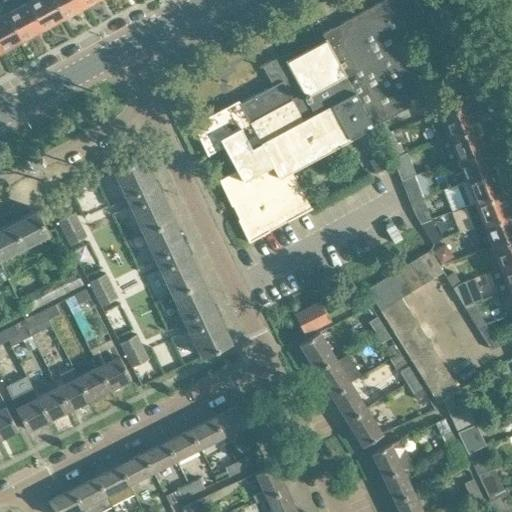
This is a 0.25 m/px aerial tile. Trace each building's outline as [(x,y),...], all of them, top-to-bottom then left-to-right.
[(42,27),(28,0),(27,0),(3,0),(1,1),(22,39),(42,27)] [(64,16),(55,0),(28,0),(42,27),(64,16)] [(84,5),(81,0),(55,0),(64,16),(84,5)] [(426,97),(398,43),(424,22),(412,0),(383,0),(341,22),(324,31),(322,33),(325,38),(327,37),(375,124),(426,97)] [(22,39),(1,1),(0,1),(0,49),(0,50),(22,39)] [(327,37),(325,38),(286,59),(283,53),(282,54),(294,77),(283,83),(282,80),(239,103),(237,100),(191,124),(207,154),(224,145),(236,170),(220,178),(219,177),(217,178),(231,204),(232,204),(239,217),(237,218),(249,242),(312,208),(291,170),(352,138),(351,137),(375,124),(327,37)] [(440,113),(429,117),(438,141),(450,136),(479,125),(477,117),(474,118),(468,102),(440,113)] [(485,147),(479,132),(482,131),(479,125),(450,136),(438,141),(447,162),(458,158),(485,147)] [(404,153),(399,141),(397,142),(392,130),(384,133),(393,157),(404,153)] [(497,168),(494,162),(492,163),(485,147),(458,158),(463,170),(453,174),(457,184),(497,168)] [(407,152),(404,153),(393,157),(402,179),(414,174),(416,174),(407,152)] [(389,166),(382,154),(370,160),(377,173),(389,166)] [(171,215),(143,156),(115,169),(143,228),(171,215)] [(457,184),(444,189),(452,211),(465,205),(475,201),(476,201),(502,191),(497,176),(499,175),(497,168),(457,184)] [(423,196),(414,174),(402,179),(410,201),(418,198),(423,196)] [(511,212),(511,207),(511,205),(509,206),(502,191),(476,201),(475,201),(465,205),(474,227),(484,223),(511,212)] [(431,218),(427,208),(423,209),(418,198),(410,201),(415,212),(421,222),(430,218),(431,218)] [(48,232),(36,209),(11,222),(23,245),(48,232)] [(78,217),(75,211),(58,220),(60,226),(61,226),(78,217)] [(511,237),(511,212),(484,223),(493,245),(511,237)] [(200,278),(171,215),(143,228),(172,291),(200,278)] [(81,223),(78,217),(61,226),(64,232),(81,223)] [(0,256),(23,245),(11,222),(0,227),(0,256)] [(84,230),(81,223),(64,232),(67,238),(84,230)] [(441,237),(434,227),(427,232),(433,242),(441,237)] [(87,236),(84,230),(67,238),(70,244),(87,236)] [(511,262),(511,237),(493,245),(501,267),(511,262)] [(442,271),(429,250),(419,256),(432,277),(442,271)] [(432,277),(419,256),(409,262),(422,283),(432,277)] [(422,283),(409,262),(398,269),(412,290),(422,283)] [(511,287),(511,262),(501,267),(510,289),(511,287)] [(67,274),(73,288),(83,283),(76,269),(75,270),(67,274)] [(412,290),(398,269),(367,288),(380,309),(401,296),(412,290)] [(460,281),(454,271),(446,276),(452,286),(460,281)] [(109,278),(106,272),(89,281),(92,287),(109,278)] [(57,279),(64,293),(73,288),(67,274),(57,279)] [(474,277),(460,282),(460,281),(452,286),(459,296),(464,305),(474,302),(483,299),(474,277)] [(112,285),(109,278),(92,287),(95,293),(112,285)] [(231,343),(200,278),(172,291),(203,356),(231,343)] [(47,284),(54,298),(64,293),(57,279),(47,284)] [(37,289),(44,303),(54,298),(47,284),(37,289)] [(115,291),(112,285),(95,293),(98,299),(115,291)] [(511,313),(511,287),(510,289),(500,293),(508,314),(511,313)] [(90,297),(86,288),(74,294),(78,304),(90,297)] [(27,294),(34,308),(44,303),(37,289),(27,294)] [(118,297),(115,291),(98,299),(101,305),(118,297)] [(18,299),(25,313),(34,308),(27,294),(18,299)] [(387,319),(408,306),(401,296),(380,309),(382,312),(387,319)] [(330,318),(320,300),(294,314),(304,332),(330,318)] [(486,322),(474,302),(464,305),(478,327),(486,322)] [(49,319),(60,313),(55,304),(43,309),(48,319),(49,319)] [(393,329),(414,316),(408,306),(387,319),(393,329)] [(28,329),(31,334),(51,324),(49,319),(48,319),(43,309),(23,320),(27,329),(28,329)] [(375,332),(384,326),(377,315),(368,321),(375,332)] [(399,340),(420,327),(414,316),(393,329),(399,340)] [(27,329),(23,320),(2,330),(7,339),(27,329)] [(499,344),(487,323),(486,322),(478,327),(491,348),(499,344)] [(391,337),(384,326),(375,332),(382,342),(391,337)] [(406,350),(427,337),(420,327),(399,340),(406,350)] [(315,369),(335,357),(319,331),(299,343),(315,369)] [(140,340),(137,333),(120,342),(123,348),(140,340)] [(412,360),(433,347),(427,337),(406,350),(412,360)] [(143,346),(140,340),(123,348),(126,354),(143,346)] [(131,377),(115,345),(94,355),(98,365),(97,366),(108,388),(131,377)] [(146,352),(143,346),(126,354),(129,360),(146,352)] [(418,370),(439,357),(433,347),(412,360),(418,370)] [(406,362),(400,351),(389,357),(396,368),(406,362)] [(149,358),(146,352),(129,360),(132,366),(149,358)] [(337,360),(335,357),(315,369),(331,394),(351,382),(350,380),(361,373),(348,353),(337,360)] [(446,367),(439,357),(418,370),(425,380),(446,367)] [(77,376),(78,375),(73,366),(62,373),(64,378),(54,382),(68,409),(88,399),(77,376)] [(97,366),(78,375),(77,376),(88,399),(108,388),(97,366)] [(415,376),(409,366),(400,371),(406,382),(415,376)] [(431,390),(452,378),(446,367),(425,380),(431,390)] [(426,394),(422,387),(415,376),(406,382),(413,393),(416,399),(426,394)] [(450,394),(459,388),(452,378),(431,390),(438,401),(442,398),(447,408),(455,404),(450,394)] [(68,409),(54,382),(53,379),(47,382),(45,379),(31,386),(36,397),(47,419),(68,409)] [(366,407),(351,382),(331,394),(347,419),(366,407)] [(36,397),(31,386),(11,396),(27,429),(47,419),(36,397)] [(0,437),(18,429),(3,399),(0,400),(0,437)] [(476,422),(466,402),(456,406),(455,404),(447,408),(451,416),(457,430),(472,424),(476,422)] [(222,436),(247,423),(237,404),(213,416),(222,436)] [(382,432),(366,407),(347,419),(362,444),(382,432)] [(222,436),(213,416),(190,428),(199,447),(222,436)] [(456,441),(445,417),(435,422),(446,446),(456,441)] [(476,448),(486,444),(476,422),(472,424),(457,430),(468,451),(476,448)] [(199,447),(190,428),(166,440),(175,459),(199,447)] [(391,443),(372,451),(383,475),(402,466),(411,462),(399,439),(391,443)] [(175,459),(166,440),(143,452),(152,471),(175,459)] [(462,453),(456,441),(446,446),(451,457),(462,453)] [(489,469),(481,452),(479,453),(476,448),(468,451),(478,473),(489,469)] [(152,471),(143,452),(119,464),(128,483),(152,471)] [(252,465),(247,455),(238,460),(243,470),(252,465)] [(243,470),(238,460),(228,464),(233,474),(243,470)] [(284,486),(273,463),(255,472),(263,490),(252,495),(256,502),(266,497),(266,495),(284,486)] [(128,483),(119,464),(95,475),(110,506),(133,494),(128,483)] [(413,490),(402,466),(383,475),(394,499),(413,490)] [(503,488),(494,467),(489,469),(478,473),(488,494),(506,488),(505,487),(503,488)] [(97,511),(110,506),(95,475),(72,487),(81,506),(83,511),(97,511)] [(191,493),(200,488),(195,478),(186,483),(191,493)] [(478,488),(473,478),(464,482),(469,493),(478,488)] [(191,493),(186,483),(177,488),(182,498),(191,493)] [(293,511),(296,511),(284,486),(266,495),(266,497),(273,511),(293,511)] [(83,511),(81,506),(72,487),(48,499),(54,511),(83,511)] [(484,501),(478,488),(469,493),(476,506),(484,501)] [(504,511),(511,508),(511,500),(506,488),(488,494),(496,511),(504,511)] [(423,511),(413,490),(394,499),(400,511),(423,511)] [(195,511),(191,503),(182,507),(184,511),(195,511)]
